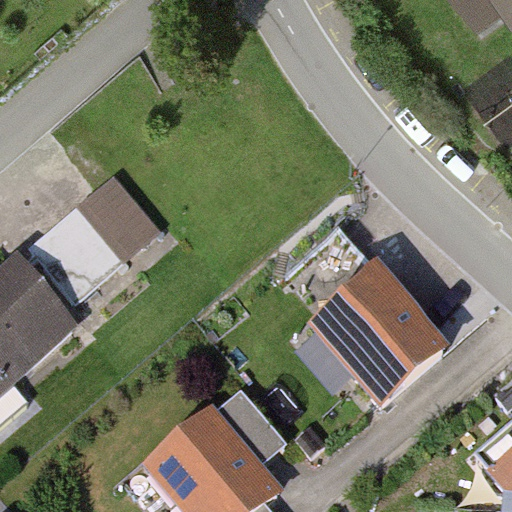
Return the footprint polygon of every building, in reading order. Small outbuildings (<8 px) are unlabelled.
[(470,0),(480,13),(498,0),(470,0)] [(152,239),(106,188),(29,257),(75,308),(152,239)] [(450,351),(379,264),(310,320),(380,407),(450,351)] [(72,337),(17,273),(0,287),(0,433),(28,409),(11,389),(72,337)] [(288,448),(244,394),(223,412),(266,466),(288,448)] [(270,511),(288,498),(216,409),(148,464),(186,511),(270,511)] [(510,511),(511,460),(488,480),(510,507),(502,511),(510,511)]
